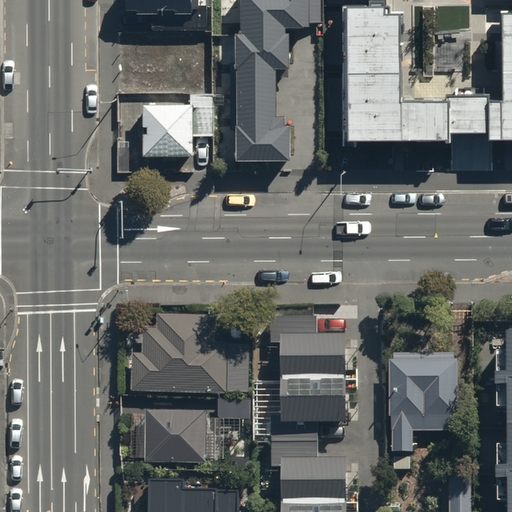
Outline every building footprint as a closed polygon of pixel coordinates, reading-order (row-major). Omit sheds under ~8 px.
[(201,0),(126,0),(127,16),(137,16),(137,21),(154,20),(154,34),(211,33),(211,6),(202,7),(201,0)] [(242,0),(242,43),(234,43),(234,168),(289,168),(289,132),(284,132),(284,123),(274,123),(274,75),(288,75),(288,42),(285,42),(285,34),(307,34),(307,0),(242,0)] [(497,20),(497,107),(401,106),(401,21),(393,21),(393,13),(343,13),(342,149),(447,150),(447,139),(484,139),(484,151),(511,150),(511,9),(508,9),(508,21),(497,20)] [(213,96),(192,96),(192,140),(213,140),(213,96)] [(189,108),(140,109),(141,159),(190,158),(189,108)] [(253,391),(253,313),(160,312),(160,327),(145,327),(145,351),(133,351),(133,390),(253,391)] [(287,338),(286,416),(320,417),(352,417),(352,330),(320,330),(320,314),(274,314),(274,338),(287,338)] [(511,434),(498,435),(498,505),(511,504),(511,511),(511,342),(498,342),(498,412),(511,412),(511,434)] [(459,426),(459,352),(395,352),(395,449),(414,449),(414,427),(459,426)] [(253,399),(220,399),(220,418),(253,418),(253,399)] [(208,407),(148,407),(148,460),(208,460),(208,407)] [(286,511),(352,511),(352,453),(320,453),(320,417),(286,416),(274,416),(274,461),(286,461),(286,511)] [(225,466),(225,455),(210,455),(210,466),(225,466)] [(412,457),(396,457),(396,468),(412,468),(412,457)] [(474,511),(474,475),(450,476),(451,511),(474,511)] [(190,477),(156,477),(155,511),(239,511),(240,485),(189,484),(190,477)]
